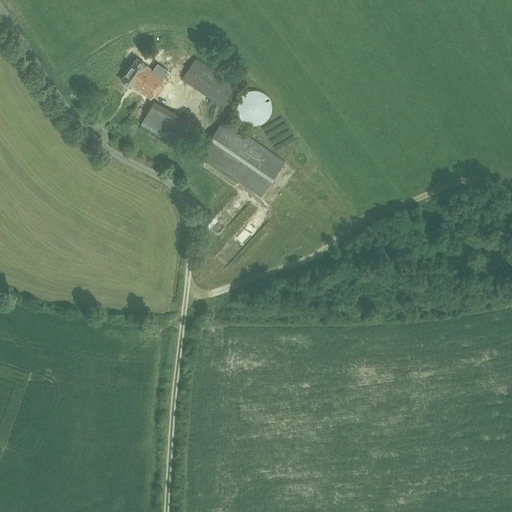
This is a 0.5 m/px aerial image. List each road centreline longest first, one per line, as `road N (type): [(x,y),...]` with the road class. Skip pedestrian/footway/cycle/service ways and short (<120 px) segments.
road 1 (unclassified): [(190,228),(175,189),(103,149),(75,123),(0,6)]
road 2 (track): [(167,511),(190,228)]
